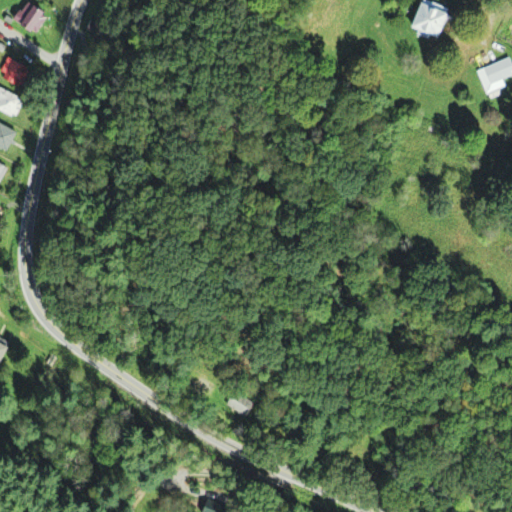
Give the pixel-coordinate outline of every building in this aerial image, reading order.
[(443,37),(412,25),(422,0),(428,0),(454,10),(443,37)] [(33,34),(16,21),(30,2),(47,14),(33,34)] [(96,19),(114,26),(107,43),(90,37),(96,19)] [(510,56),(511,61),(511,76),(491,85),(483,67),(510,56)] [(19,85),(1,72),(11,58),(29,71),(19,85)] [(0,107),(13,117),(24,103),(0,86),(0,107)] [(0,145),(8,151),(19,136),(0,122),(0,145)] [(0,181),(8,171),(0,165),(0,181)] [(0,366),(0,341),(11,350),(0,366)] [(245,417),(228,405),(236,392),(254,404),(245,417)] [(206,511),(201,508),(209,497),(230,511),(206,511)]
